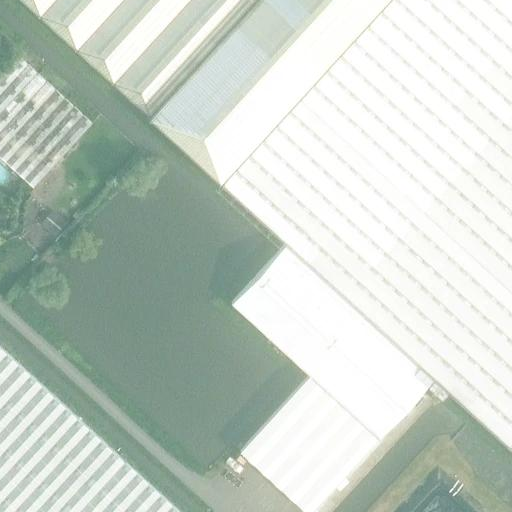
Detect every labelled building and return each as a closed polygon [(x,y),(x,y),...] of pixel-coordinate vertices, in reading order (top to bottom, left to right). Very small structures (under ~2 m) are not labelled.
[(385,0),(20,0),(220,182),(385,0)] [(511,0),(385,0),(220,182),(286,242),(434,376),(460,400),(511,446),(511,0)] [(0,141),(40,179),(91,123),(17,56),(0,74),(0,141)] [(56,215),(44,228),(54,237),(66,224),(56,215)] [(286,242),(231,303),(310,375),(240,451),(305,511),(310,511),(434,376),(286,242)] [(0,345),(0,511),(180,511),(119,455),(0,345)]
